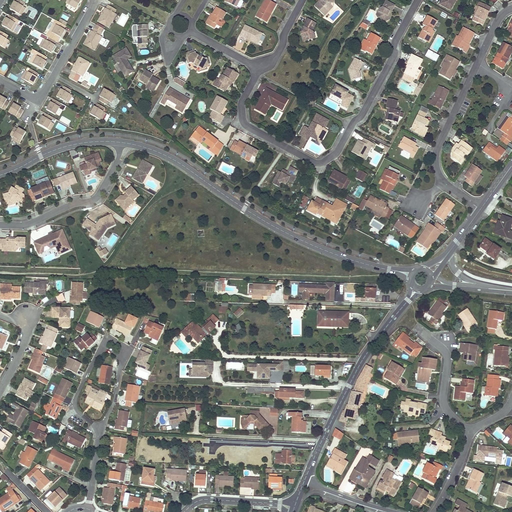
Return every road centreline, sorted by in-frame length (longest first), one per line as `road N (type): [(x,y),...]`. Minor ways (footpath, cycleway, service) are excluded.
road 1 (residential): [(259,68),(240,103),(244,123),(324,161),(360,115),(417,0)]
road 2 (tertiary): [(412,275),(322,248),(254,215),(160,152),(120,141)]
road 3 (secondary): [(305,480),(356,368),(416,287)]
road 4 (residential): [(99,426),(114,401),(122,352),(109,339),(74,401),(97,426)]
road 5 (residential): [(0,224),(26,224),(96,198),(120,141)]
road 6 (residential): [(95,0),(40,96),(0,80)]
road 7 (residential): [(444,185),(436,149),(477,63)]
road 8 (residential): [(468,430),(443,403),(445,353),(414,327)]
road 9 (tertiary): [(120,141),(58,148),(0,175)]
